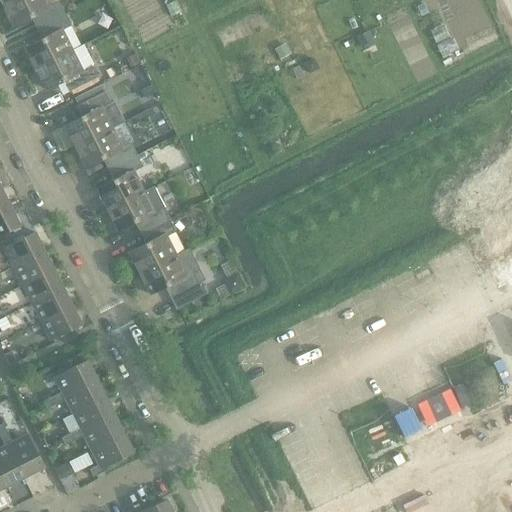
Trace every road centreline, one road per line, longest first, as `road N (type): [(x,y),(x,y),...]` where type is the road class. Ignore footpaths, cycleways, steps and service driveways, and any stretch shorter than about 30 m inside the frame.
road 1 (unclassified): [(186,448),(0,85)]
road 2 (unclassified): [(511,421),(331,511)]
road 3 (residential): [(63,511),(186,448)]
